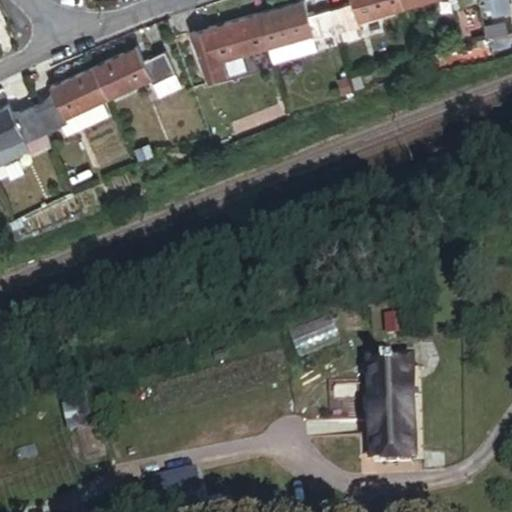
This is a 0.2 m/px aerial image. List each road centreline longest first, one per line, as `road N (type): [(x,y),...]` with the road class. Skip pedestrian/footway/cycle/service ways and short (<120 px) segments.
road 1 (unclassified): [(511,422),(467,472),(327,476),(279,439),(119,474),(29,511)]
road 2 (residential): [(216,0),(74,52)]
